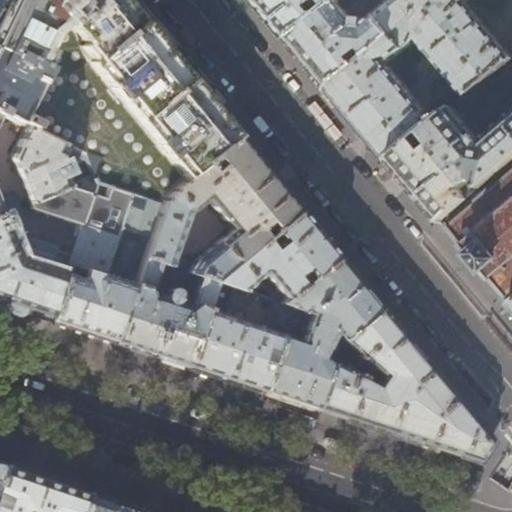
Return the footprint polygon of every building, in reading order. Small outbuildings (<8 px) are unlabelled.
[(0,0),(0,114),(24,126),(83,155),(90,175),(94,183),(129,195),(143,200),(159,205),(161,197),(236,135),(213,106),(183,71),(152,33),(124,0),(0,0)] [(254,0),(288,39),(335,0),(254,0)] [(395,0),(366,24),(357,24),(343,7),(351,0),(335,0),(288,39),(308,64),(328,89),(437,0),(395,0)] [(437,0),(328,89),(360,127),(387,160),(435,120),(387,62),(392,62),(413,44),(417,37),(465,95),(511,58),(466,3),(469,0),(437,0)] [(511,116),(482,142),(452,106),(435,120),(387,160),(415,193),(440,223),(441,222),(471,196),(463,187),(474,178),(481,187),(511,160),(511,116)] [(29,201),(90,175),(83,155),(24,126),(8,157),(28,201),(29,201)] [(159,205),(141,256),(157,262),(171,266),(185,271),(198,275),(213,280),(298,209),(272,177),(236,135),(161,197),(159,205)] [(511,160),(481,187),(471,196),(441,222),(442,223),(478,266),(510,305),(511,306),(511,304),(511,160)] [(125,205),(129,195),(94,183),(90,175),(29,201),(32,209),(79,226),(69,256),(55,251),(56,246),(28,237),(21,258),(8,229),(17,226),(10,208),(0,213),(0,212),(0,304),(9,307),(50,321),(67,263),(75,265),(86,269),(103,274),(125,205)] [(141,256),(159,205),(143,200),(140,210),(125,205),(103,274),(86,269),(82,280),(72,276),(75,265),(67,263),(50,321),(82,331),(114,342),(141,256)] [(317,233),(298,209),(213,280),(233,287),(242,290),(261,273),(274,288),(263,297),(272,300),(280,302),(337,256),(317,233)] [(148,289),(157,262),(141,256),(114,342),(149,354),(185,366),(213,280),(198,275),(189,303),(183,305),(183,304),(183,302),(183,301),(181,299),(176,298),(176,297),(177,295),(176,291),(175,290),(173,289),(171,288),(169,288),(167,288),(166,289),(165,290),(164,293),(164,295),(164,296),(165,298),(166,299),(167,300),(168,300),(151,295),(148,289)] [(379,307),(360,284),(337,256),(280,302),(289,305),(261,391),(287,400),(314,409),(331,360),(342,339),(379,307)] [(182,279),(185,271),(171,266),(168,274),(182,279)] [(226,309),(233,287),(213,280),(185,366),(223,378),(261,391),(289,305),(280,302),(272,300),(262,328),(238,320),(241,314),(226,309)] [(331,360),(314,409),(382,431),(477,462),(491,442),(462,407),(414,349),(380,308),(379,307),(342,339),(331,360)] [(44,477),(3,463),(0,471),(0,511),(78,511),(86,491),(44,477)] [(476,484),(461,479),(458,487),(473,492),(476,484)] [(149,511),(122,503),(86,491),(78,511),(149,511)]
